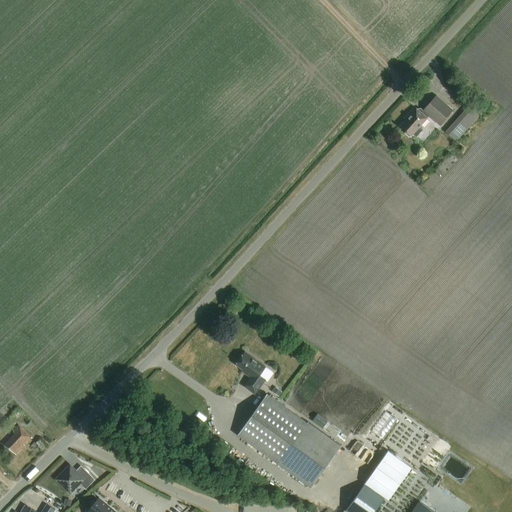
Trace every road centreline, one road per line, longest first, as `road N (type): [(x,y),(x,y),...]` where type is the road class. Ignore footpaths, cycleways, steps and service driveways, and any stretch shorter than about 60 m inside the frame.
road 1 (unclassified): [(69,438),(481,0)]
road 2 (residential): [(222,511),(69,438)]
